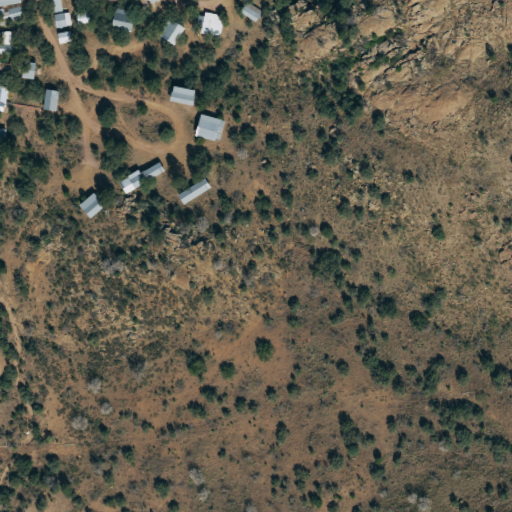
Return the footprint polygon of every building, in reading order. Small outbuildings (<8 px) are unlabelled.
[(61,0),(53,0),(54,10),(62,10),(61,0)] [(256,22),(262,11),(246,2),(240,13),(256,22)] [(111,28),(130,33),(134,13),(115,8),(111,28)] [(54,15),(56,27),(71,26),(70,13),(54,15)] [(219,37),(223,16),(204,13),(200,33),(219,37)] [(184,32),(174,21),(160,33),(170,45),(184,32)] [(35,63),(23,63),(22,78),(34,78),(35,63)] [(194,89),(172,88),(171,103),(193,104),(194,89)] [(59,92),(46,89),(43,109),(56,111),(59,92)] [(194,136),(220,142),(225,120),(199,114),(194,136)] [(179,197),(185,205),(210,187),(203,179),(179,197)] [(90,219),(104,206),(93,193),(79,206),(90,219)]
